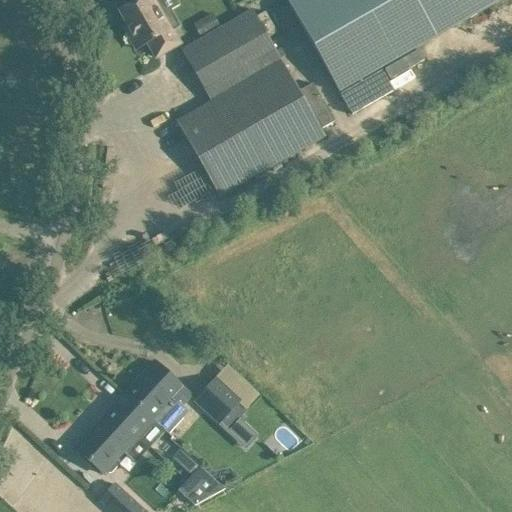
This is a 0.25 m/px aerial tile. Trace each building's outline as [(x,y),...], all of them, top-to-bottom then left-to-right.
[(138,0),(137,1),(120,11),(128,24),(124,26),(129,36),(137,49),(148,43),(156,57),(174,47),(180,44),(172,32),(163,15),(172,10),(180,5),(177,0),(138,0)] [(290,0),(287,2),(339,93),(381,69),(501,0),(290,0)] [(324,137),(280,59),(285,57),(280,48),(276,51),(268,38),(277,33),(265,12),(256,17),(252,10),(181,50),(211,101),(176,121),(219,197),(324,137)] [(220,26),(213,13),(192,24),(200,37),(220,26)] [(381,69),(339,93),(351,114),(393,90),(381,69)] [(300,92),(322,130),(334,123),(312,85),(300,92)] [(154,363),(125,395),(157,424),(163,430),(167,434),(187,412),(182,408),(192,397),(169,376),(154,363)] [(216,379),(195,401),(228,431),(239,419),(248,410),(241,404),(242,403),(216,379)] [(125,395),(76,449),(91,462),(103,473),(106,470),(109,473),(112,473),(117,467),(117,464),(114,461),(123,450),(126,453),(141,437),(150,445),(163,430),(157,424),(125,395)] [(239,419),(228,431),(245,447),(257,435),(239,419)] [(180,449),(171,459),(189,475),(175,490),(194,507),(225,490),(180,449)] [(99,501),(111,511),(143,511),(113,486),(99,501)]
